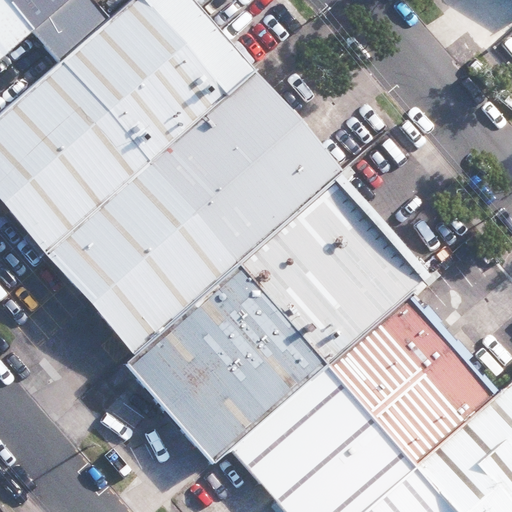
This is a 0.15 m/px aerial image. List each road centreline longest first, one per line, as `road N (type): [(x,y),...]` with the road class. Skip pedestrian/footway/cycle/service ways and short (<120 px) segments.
road 1 (tertiary): [(354,0),(511,179)]
road 2 (unclassified): [(89,511),(0,409)]
